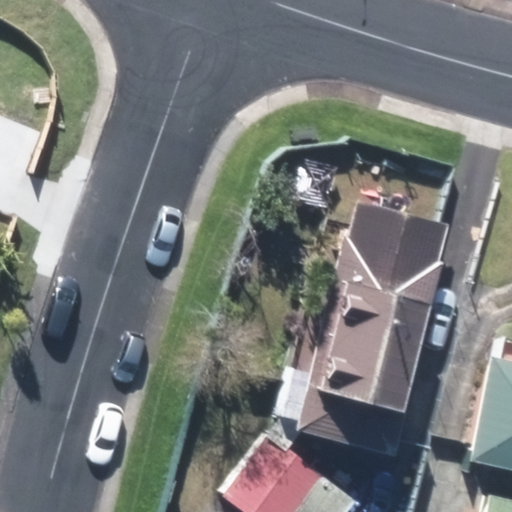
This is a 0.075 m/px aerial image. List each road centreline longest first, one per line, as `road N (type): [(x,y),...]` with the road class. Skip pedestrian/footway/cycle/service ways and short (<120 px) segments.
road 1 (residential): [(208,0),(86,343),(46,511)]
road 2 (residential): [(511,70),(434,52),(294,0)]
